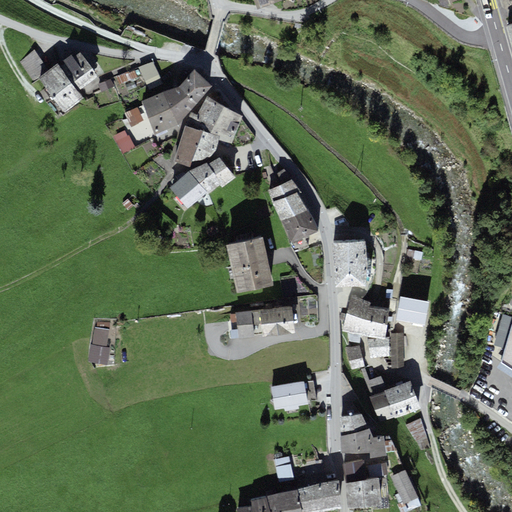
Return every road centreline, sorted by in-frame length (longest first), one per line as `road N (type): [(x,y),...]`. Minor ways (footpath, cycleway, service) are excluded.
road 1 (residential): [(210,55),(221,80),(311,191),(325,223),(345,511)]
road 2 (unclassified): [(0,19),(110,53),(210,55)]
road 3 (track): [(0,290),(121,229),(169,176)]
road 4 (track): [(172,55),(30,0)]
